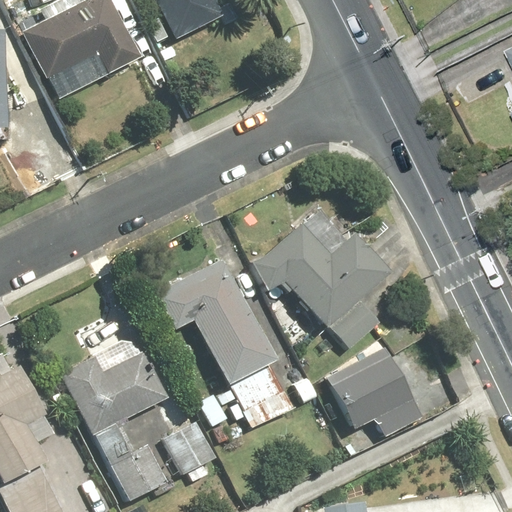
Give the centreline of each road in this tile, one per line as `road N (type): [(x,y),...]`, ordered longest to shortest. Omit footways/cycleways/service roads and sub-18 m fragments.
road 1 (residential): [(0,251),(365,77)]
road 2 (tertiary): [(365,77),(511,362)]
